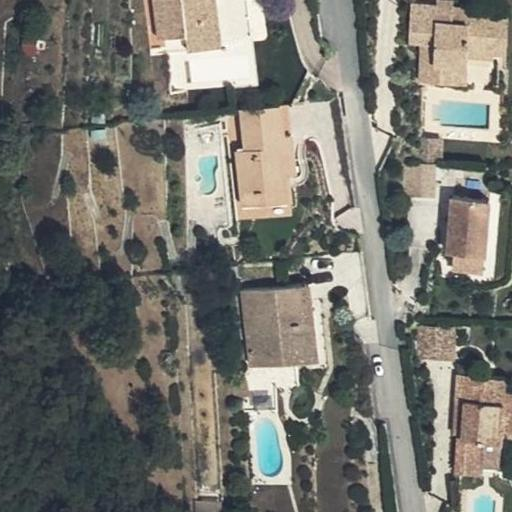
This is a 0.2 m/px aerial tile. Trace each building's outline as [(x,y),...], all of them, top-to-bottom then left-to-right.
[(153,0),(158,39),(186,36),(189,51),(223,47),(223,39),(252,35),(247,0),(153,0)] [(436,0),(436,5),(436,11),(453,13),(453,5),(453,0),(436,0)] [(436,5),(411,2),(409,44),(419,45),(434,45),(436,11),(436,5)] [(470,6),(453,5),(453,13),(470,14),(470,6)] [(419,45),(418,82),(459,84),(460,66),(467,67),(467,58),(468,47),(494,50),(496,15),(470,14),(453,13),(436,11),(434,45),(419,45)] [(508,16),(496,15),(494,50),(493,52),(506,53),(508,16)] [(493,52),(494,50),(468,47),(467,58),(493,60),(493,52)] [(288,103),(280,104),(284,133),(292,132),(288,103)] [(280,104),(241,109),(245,149),(236,150),(241,194),(257,193),(259,205),(271,203),(289,201),(291,201),(289,175),(296,174),(294,151),(286,151),(284,133),(280,104)] [(294,151),(292,132),(284,133),(286,151),(294,151)] [(420,138),(420,163),(441,163),(442,139),(420,138)] [(441,163),(420,163),(419,200),(440,202),(441,163)] [(257,193),(241,194),(242,207),(259,205),(257,193)] [(492,252),(495,196),(456,193),(452,250),(492,252)] [(290,215),(289,201),(271,203),(272,216),(290,215)] [(243,290),(250,367),(317,359),(309,283),(243,290)] [(442,357),(442,326),(419,325),(419,356),(442,357)] [(511,430),(511,390),(506,390),(498,389),(499,376),(456,373),(455,399),(462,401),(461,417),(454,417),(453,433),(459,435),(458,461),(481,464),(483,441),(483,433),(502,435),(503,430),(511,430)] [(498,389),(506,390),(507,377),(499,376),(498,389)] [(249,397),(248,381),(232,381),(233,399),(249,397)] [(455,399),(454,417),(461,417),(462,401),(455,399)] [(502,442),(502,435),(483,433),(483,441),(502,442)] [(458,461),(458,473),(480,475),(481,464),(458,461)]
